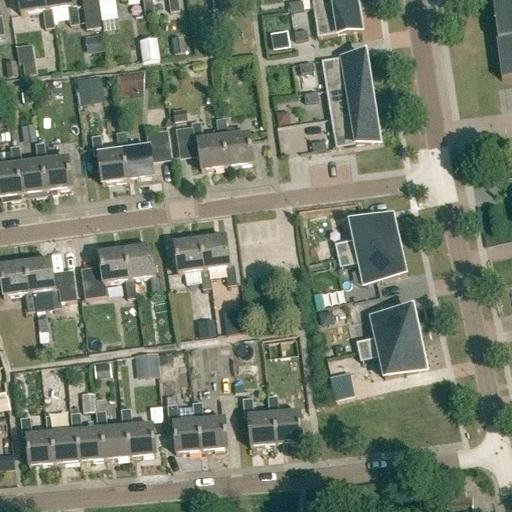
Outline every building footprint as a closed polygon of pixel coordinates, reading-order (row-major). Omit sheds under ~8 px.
[(46,16),(43,0),(17,0),(20,19),(42,16),(44,34),(53,33),(51,15),(46,16)] [(72,11),(70,0),(43,0),(46,16),(51,15),(67,13),(69,31),(78,29),(76,10),(72,11)] [(95,0),(80,0),(86,35),(100,33),(95,0)] [(112,0),(98,0),(102,25),(116,23),(112,0)] [(146,2),(145,0),(118,0),(120,6),(142,3),(144,21),(153,19),(151,2),(146,2)] [(145,0),(146,2),(151,2),(162,0),(166,0),(169,17),(178,16),(176,0),(145,0)] [(357,6),(355,0),(311,0),(313,13),(357,6)] [(511,0),(490,0),(502,84),(511,82),(511,0)] [(303,6),(290,8),(291,17),(304,15),(303,6)] [(362,35),(357,6),(313,13),(318,42),(362,35)] [(307,35),(294,37),(296,46),(309,44),(307,35)] [(288,36),(272,38),(274,55),(291,52),(288,36)] [(88,58),(104,56),(101,39),(85,42),(88,58)] [(174,59),(186,58),(184,43),(172,44),(174,59)] [(163,67),(160,48),(144,50),(147,69),(163,67)] [(365,59),(322,66),(326,95),(370,88),(365,59)] [(8,82),(18,81),(16,66),(6,67),(8,82)] [(24,80),(36,78),(35,66),(23,67),(24,80)] [(313,67),(300,69),(301,78),(314,76),(313,67)] [(120,78),(121,98),(148,96),(146,76),(120,78)] [(375,117),(370,88),(326,95),(331,124),(375,117)] [(24,98),(25,107),(33,106),(32,97),(24,98)] [(317,97),(304,99),(305,108),(319,106),(317,97)] [(175,127),(188,125),(186,114),(174,116),(175,127)] [(278,129),(290,128),(288,115),(276,117),(278,129)] [(379,146),(375,117),(331,124),(336,153),(379,146)] [(217,125),(219,142),(222,141),(226,173),(254,169),(250,138),(228,141),(226,124),(217,125)] [(222,141),(219,142),(204,144),(202,127),(192,129),(192,133),(176,135),(180,158),(192,156),(193,161),(200,160),(202,176),(226,173),(222,141)] [(36,141),(34,129),(22,131),(24,143),(36,141)] [(118,155),(122,155),(126,186),(154,183),(152,166),(159,165),(158,161),(171,159),(167,136),(146,139),(148,152),(128,155),(126,137),(116,139),(118,155)] [(122,155),(118,155),(102,157),(100,140),(91,142),(93,161),(98,160),(102,190),(126,186),(122,155)] [(325,146),(312,148),(314,157),(327,155),(325,146)] [(35,149),(38,167),(42,166),(46,197),(72,194),(68,163),(47,166),(44,148),(35,149)] [(42,166),(38,167),(22,169),(19,151),(10,152),(13,170),(17,169),(21,200),(34,198),(35,203),(46,202),(46,197),(42,166)] [(17,169),(13,170),(0,171),(0,202),(9,202),(10,206),(21,205),(21,200),(17,169)] [(399,250),(392,220),(351,229),(355,245),(335,249),(338,263),(399,250)] [(226,243),(202,246),(206,276),(210,276),(226,274),(228,292),(237,291),(235,271),(230,271),(226,243)] [(320,264),(337,260),(333,243),(316,247),(320,264)] [(206,276),(202,246),(174,250),(178,280),(200,277),(203,295),(212,294),(210,276),(206,276)] [(126,251),(126,256),(127,256),(131,286),(125,287),(127,305),(137,304),(135,286),(151,284),(153,302),(162,300),(159,281),(156,282),(152,252),(137,254),(137,249),(126,251)] [(405,280),(399,250),(338,263),(340,273),(360,269),(364,289),(405,280)] [(127,256),(126,256),(99,259),(101,276),(94,277),(95,281),(82,282),(85,305),(107,302),(105,290),(125,287),(131,286),(127,256)] [(52,265),(24,269),(28,300),(34,299),(50,297),(52,315),(61,313),(61,308),(77,306),(74,283),(61,285),(61,281),(54,282),(52,265)] [(28,300),(24,269),(0,272),(0,275),(4,303),(25,300),(27,318),(31,317),(36,317),(34,299),(28,300)] [(348,291),(319,297),(322,314),(352,307),(348,291)] [(419,344),(413,313),(372,322),(376,343),(357,347),(359,357),(419,344)] [(226,340),(248,337),(245,314),(223,317),(226,340)] [(42,347),(49,346),(46,323),(39,324),(42,347)] [(426,374),(419,344),(359,357),(361,367),(380,362),(385,383),(426,374)] [(204,359),(213,358),(213,351),(203,351),(204,359)] [(159,369),(173,368),(172,359),(159,360),(159,369)] [(96,383),(111,381),(109,368),(95,370),(96,383)] [(181,380),(189,379),(188,370),(180,370),(181,380)] [(46,415),(59,413),(55,372),(42,374),(46,415)] [(354,402),(381,396),(378,383),(351,389),(354,402)] [(10,395),(0,396),(0,414),(13,413),(10,395)] [(83,418),(96,417),(95,405),(94,399),(82,400),(83,418)] [(167,401),(167,411),(178,410),(177,401),(167,401)] [(268,402),(269,419),(274,419),(276,450),(303,448),(300,417),(279,418),(278,401),(268,402)] [(274,419),(269,419),(254,421),(252,403),(243,404),(245,423),(248,423),(250,452),(276,450),(274,419)] [(106,416),(105,404),(95,405),(96,417),(106,416)] [(226,423),(204,424),(203,408),(193,409),(194,425),(200,424),(202,456),(228,454),(226,423)] [(200,424),(194,425),(179,426),(178,410),(167,411),(169,429),(174,428),(176,458),(202,456),(200,424)] [(121,414),(123,432),(128,431),(131,463),(156,461),(154,430),(132,432),(131,414),(121,414)] [(148,426),(160,425),(159,414),(147,415),(148,426)] [(128,431),(123,432),(108,433),(106,416),(96,417),(97,434),(103,434),(106,465),(131,463),(128,431)] [(103,434),(97,434),(82,436),(81,418),(79,418),(71,419),(72,436),(78,436),(80,467),(106,465),(103,434)] [(78,436),(72,436),(57,438),(56,421),(46,421),(48,439),(53,438),(55,470),(80,467),(78,436)] [(53,438),(48,439),(32,440),(30,423),(21,424),(22,442),(27,441),(30,472),(55,470),(53,438)] [(471,511),(472,504),(466,504),(466,497),(424,497),(424,507),(423,511),(471,511)]
